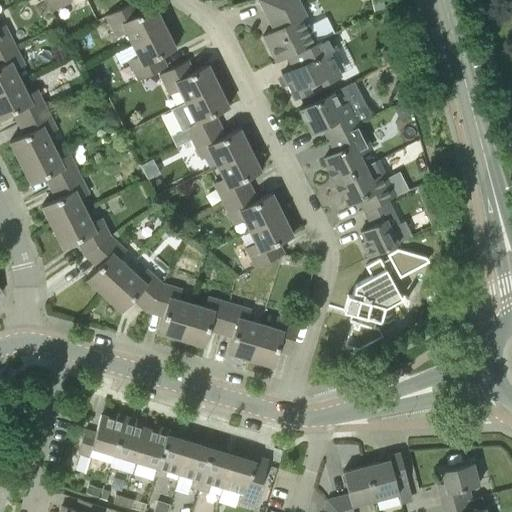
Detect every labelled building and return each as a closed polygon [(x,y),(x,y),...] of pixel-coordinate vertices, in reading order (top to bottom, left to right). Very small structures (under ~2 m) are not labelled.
[(71,0),(46,0),(52,11),(72,1),(71,0)] [(286,57),(315,42),(304,20),(307,18),(297,0),(257,0),(273,31),(262,36),(275,63),(286,57)] [(130,44),(164,27),(154,6),(134,15),(129,4),(105,16),(115,36),(124,32),(130,44)] [(0,51),(15,44),(5,24),(0,26),(0,51)] [(127,60),(137,81),(161,69),(155,58),(175,48),(164,27),(130,44),(136,56),(127,60)] [(315,42),(286,57),(292,69),(281,74),(293,99),(306,92),(308,87),(307,85),(319,79),(321,84),(340,75),(328,53),(336,49),(329,36),(315,42)] [(0,91),(21,81),(15,69),(25,65),(15,44),(0,51),(0,91)] [(184,102),(218,85),(207,64),(188,74),(182,63),(158,75),(168,95),(178,90),(184,102)] [(23,120),(47,109),(37,88),(27,93),(21,81),(0,91),(0,118),(17,109),(23,120)] [(190,139),(214,127),(209,116),(228,107),(218,85),(184,102),(190,114),(180,119),(190,139)] [(327,139),(358,124),(347,102),(339,106),(332,92),(298,109),(311,134),(322,129),(327,139)] [(19,162),(53,145),(47,133),(57,129),(47,109),(23,120),(28,131),(9,141),(19,162)] [(335,181),(364,167),(357,153),(370,147),(358,124),(327,139),(334,153),(323,158),(335,181)] [(216,166),(249,149),(239,128),(220,138),(214,127),(190,139),(200,160),(210,155),(216,166)] [(55,184),(79,173),(69,153),(59,157),(53,145),(19,162),(30,183),(49,174),(55,184)] [(222,203),(246,191),(241,180),(260,171),(249,149),(216,166),(222,178),(212,183),(222,203)] [(387,200),(395,196),(384,174),(371,181),(364,167),(335,181),(346,205),(358,199),(364,212),(387,200)] [(52,226),(85,209),(80,198),(89,193),(79,173),(55,184),(61,195),(41,205),(52,226)] [(248,231),(281,213),(271,192),(251,202),(246,191),(222,203),(232,224),(242,219),(248,231)] [(368,258),(397,243),(390,229),(399,225),(387,200),(364,212),(371,226),(360,231),(364,240),(360,242),(368,258)] [(88,251),(110,235),(101,217),(92,222),(85,209),(52,226),(62,247),(82,238),(88,251)] [(244,248),(254,267),(278,255),(273,244),(292,235),(281,213),(248,231),(254,243),(244,248)] [(104,295),(129,267),(119,258),(126,250),(110,235),(88,251),(100,263),(86,278),(104,295)] [(365,266),(371,277),(355,286),(351,297),(347,295),(342,311),(351,313),(349,321),(352,322),(345,346),(357,349),(382,336),(377,328),(373,327),(375,320),(380,322),(384,308),(397,301),(405,303),(406,297),(399,295),(391,281),(428,261),(425,258),(397,249),(387,255),(389,259),(381,262),(379,259),(365,266)] [(135,295),(148,306),(162,282),(146,268),(139,276),(129,267),(104,295),(121,311),(135,295)] [(158,332),(180,338),(191,302),(179,298),(182,288),(162,282),(148,306),(164,311),(158,332)] [(209,324),(221,328),(229,302),(207,295),(204,306),(191,302),(180,338),(203,345),(209,324)] [(226,352),(249,359),(260,322),(248,319),(251,308),(229,302),(221,328),(232,331),(226,352)] [(278,345),(290,348),(297,323),(276,317),(273,326),(260,322),(249,359),(272,366),(278,345)] [(91,448),(113,455),(125,417),(114,413),(112,418),(100,415),(95,433),(84,430),(77,453),(89,456),(91,448)] [(113,455),(135,462),(145,428),(134,425),(135,420),(125,417),(113,455)] [(135,462),(156,468),(168,430),(157,427),(156,432),(145,428),(135,462)] [(165,470),(179,474),(188,441),(178,438),(179,433),(168,430),(156,468),(154,476),(163,479),(165,470)] [(189,487),(198,489),(212,443),(201,440),(199,445),(188,441),(179,474),(191,478),(189,487)] [(209,484),(223,488),(233,455),(221,451),(223,446),(212,443),(198,489),(207,492),(209,484)] [(395,484),(406,481),(399,452),(386,455),(387,460),(366,465),(375,499),(398,493),(395,484)] [(253,506),(260,483),(267,460),(245,453),(243,458),(233,455),(223,488),(244,494),(242,503),(253,506)] [(443,506),(471,498),(468,487),(478,484),(473,462),(441,471),(444,483),(440,484),(443,496),(440,497),(443,506)] [(353,511),(351,506),(375,499),(366,465),(342,472),(348,494),(327,500),(338,511),(353,511)] [(113,503),(121,505),(124,497),(115,494),(113,503)] [(121,505),(130,508),(133,500),(124,497),(121,505)] [(100,511),(102,506),(78,498),(75,509),(61,505),(59,511),(100,511)] [(486,511),(485,507),(474,510),(471,498),(443,506),(444,511),(486,511)] [(338,511),(327,500),(322,511),(338,511)]
